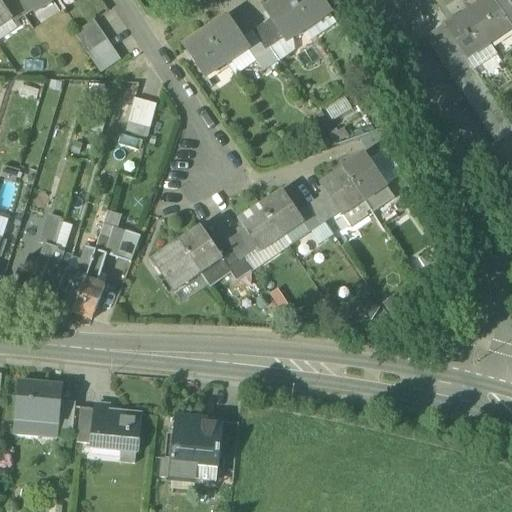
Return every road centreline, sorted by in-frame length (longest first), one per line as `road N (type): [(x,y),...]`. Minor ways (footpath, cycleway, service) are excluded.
road 1 (tertiary): [(0,342),(369,374),(477,392)]
road 2 (residential): [(477,392),(490,343),(486,274),(380,27)]
road 3 (residential): [(123,0),(201,116),(212,183)]
